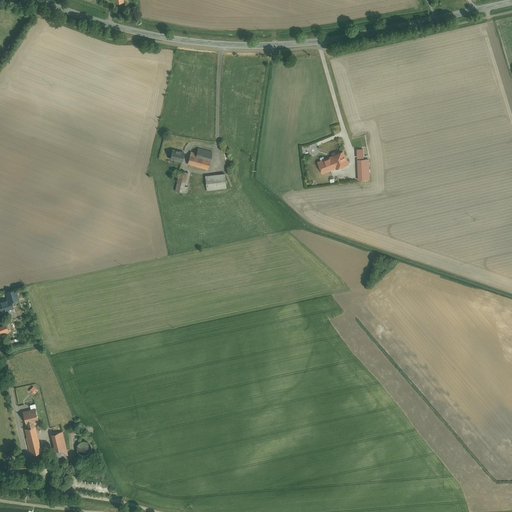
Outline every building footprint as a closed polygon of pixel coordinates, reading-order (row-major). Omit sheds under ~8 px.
[(171,147),(167,158),(181,162),(185,151),(171,147)] [(188,151),(185,163),(207,168),(212,151),(196,147),(195,152),(188,151)] [(316,164),(321,175),(348,163),(343,152),(316,164)] [(367,160),(356,161),(356,180),(368,180),(367,160)] [(188,172),(177,169),(173,189),(184,191),(188,172)] [(225,172),(204,175),(206,188),(227,185),(225,172)] [(0,302),(0,315),(16,311),(10,292),(2,294),(4,301),(0,302)] [(0,327),(0,335),(9,332),(7,325),(0,327)] [(23,414),(25,422),(32,420),(32,419),(38,417),(36,411),(23,414)] [(58,414),(43,418),(45,425),(60,421),(58,414)] [(28,435),(24,436),(28,453),(39,450),(32,421),(25,422),(28,435)] [(54,433),(51,434),(55,457),(67,454),(62,427),(53,429),(54,433)] [(91,448),(91,446),(91,445),(90,444),(90,442),(89,441),(88,440),(87,440),(85,439),(83,439),(82,440),(80,440),(79,442),(78,443),(77,444),(77,445),(77,447),(77,448),(77,449),(78,451),(79,452),(81,453),(82,453),(83,454),(85,454),(86,453),(87,453),(88,452),(89,451),(90,450),(90,449),(91,448)] [(9,461),(8,471),(26,472),(26,464),(18,464),(18,462),(9,461)] [(10,474),(0,473),(0,480),(9,481),(10,474)]
